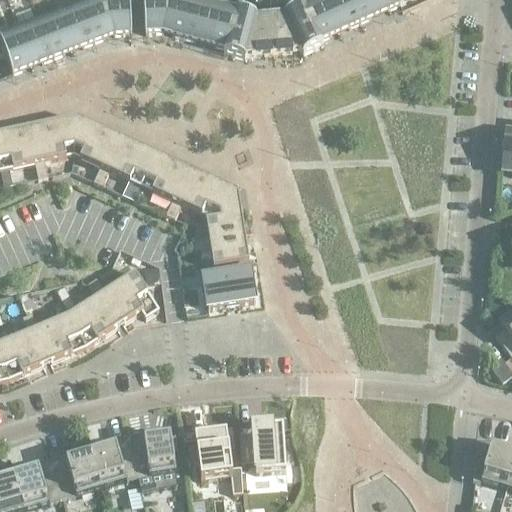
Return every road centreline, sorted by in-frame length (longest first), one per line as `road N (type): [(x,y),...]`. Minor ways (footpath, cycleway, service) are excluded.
road 1 (residential): [(0,440),(94,411),(247,388),(461,399)]
road 2 (residential): [(496,18),(461,399)]
